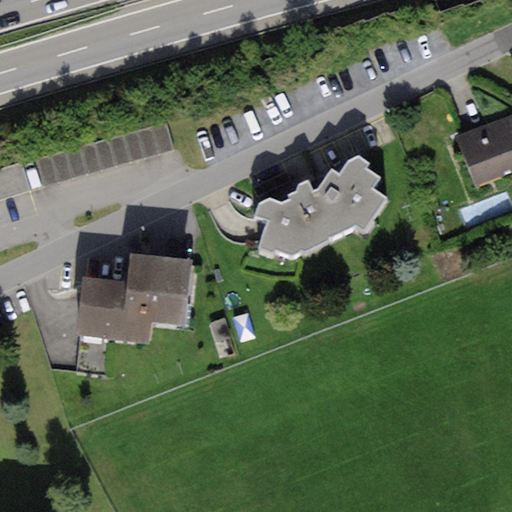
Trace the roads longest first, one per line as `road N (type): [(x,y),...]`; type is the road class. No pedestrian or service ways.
road 1 (residential): [(0,278),(511,40)]
road 2 (motorway): [(0,75),(257,0)]
